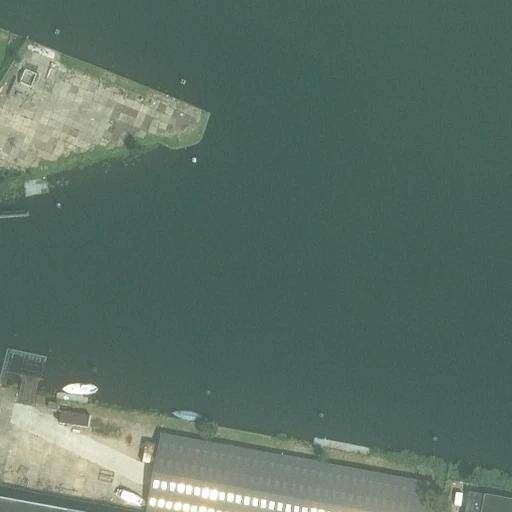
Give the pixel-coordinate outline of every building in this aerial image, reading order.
[(0,0),(0,82),(45,7),(27,0),(0,0)] [(146,511),(431,511),(436,486),(161,435),(159,446),(147,443),(145,455),(157,457),(146,511)] [(479,511),(483,495),(470,493),(466,511),(479,511)] [(511,511),(511,500),(485,496),(482,511),(511,511)] [(0,511),(70,511),(0,499),(0,511)]
